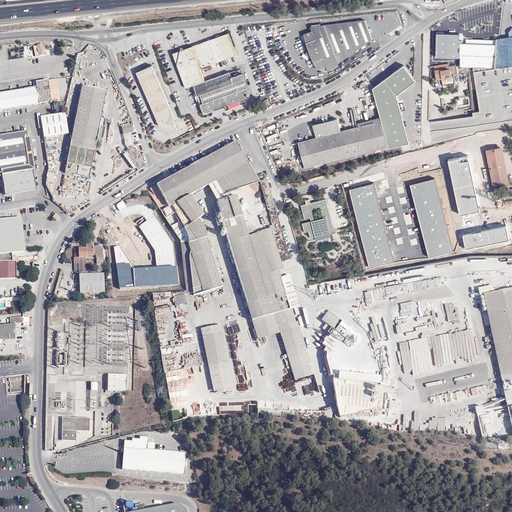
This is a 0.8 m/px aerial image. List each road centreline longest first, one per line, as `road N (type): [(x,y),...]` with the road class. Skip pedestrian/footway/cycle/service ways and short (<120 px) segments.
road 1 (unclassified): [(61,511),(37,463),(46,268),(74,222),(155,168)]
road 2 (unclassified): [(155,168),(335,84),(419,25)]
road 3 (unclassified): [(110,34),(390,3)]
road 4 (unknown): [(385,298),(407,377),(473,380),(487,369),(459,289)]
road 5 (unknown): [(232,284),(196,313),(211,394),(272,402)]
road 6 (motorway): [(0,14),(142,0)]
road 7 (unclassified): [(107,41),(155,168)]
